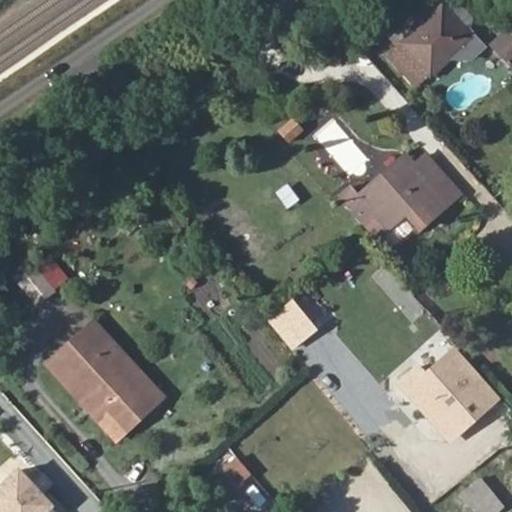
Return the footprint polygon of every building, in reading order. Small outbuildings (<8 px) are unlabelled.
[(442,4),(387,52),(417,84),(471,37),(442,4)] [(511,67),(511,66),(511,34),(507,30),(490,45),(511,67)] [(278,131),(289,145),(303,132),(292,119),(278,131)] [(386,180),(384,177),(360,198),(358,199),(389,231),(422,201),(437,218),(452,205),(437,188),(448,179),(429,157),(416,169),(408,161),(386,180)] [(405,158),(384,177),(386,180),(408,161),(405,158)] [(463,195),(448,179),(437,188),(452,205),(463,195)] [(292,205),(304,196),(292,180),(280,190),(292,205)] [(352,189),(343,198),(380,239),(389,231),(358,199),(360,198),(352,189)] [(36,265),(15,281),(34,307),(55,291),(36,265)] [(356,337),(376,322),(355,293),(335,307),(356,337)] [(293,298),(269,317),(299,353),(306,347),(318,362),(335,348),(293,298)] [(47,363),(85,405),(91,399),(99,408),(93,413),(108,429),(144,396),(126,379),(138,369),(93,321),(47,363)] [(430,370),(422,361),(404,377),(454,432),(500,393),(458,346),(430,370)] [(163,396),(138,369),(126,379),(144,396),(108,429),(117,438),(163,396)] [(91,399),(85,405),(93,413),(99,408),(91,399)] [(14,464),(0,476),(0,511),(33,511),(47,500),(14,464)] [(471,511),(496,511),(504,505),(478,475),(456,494),(471,511)]
